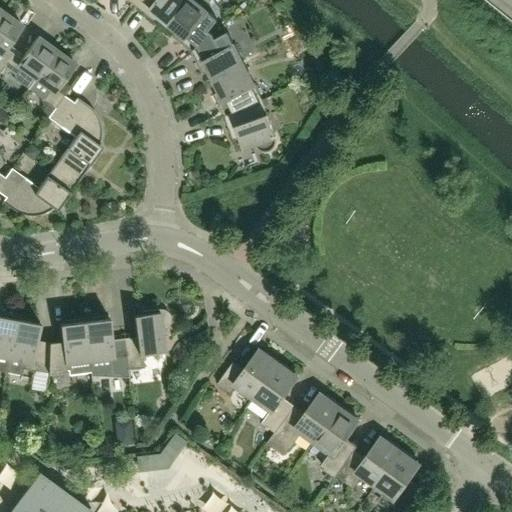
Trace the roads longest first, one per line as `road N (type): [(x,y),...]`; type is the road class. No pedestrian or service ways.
road 1 (tertiary): [(485,458),(196,251),(162,239)]
road 2 (residential): [(162,239),(164,161),(147,94),(118,49),(56,0)]
road 3 (tertiary): [(162,239),(0,255)]
